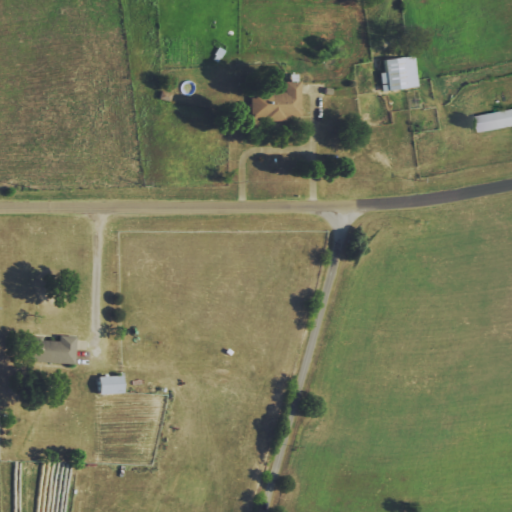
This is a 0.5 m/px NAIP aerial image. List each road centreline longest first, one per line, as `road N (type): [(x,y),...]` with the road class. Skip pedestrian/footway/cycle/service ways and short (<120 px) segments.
road 1 (residential): [(0,199),(343,213),(511,180)]
road 2 (residential): [(264,511),(343,213)]
